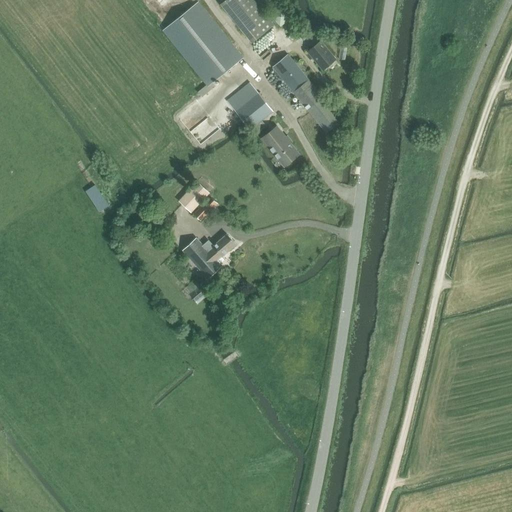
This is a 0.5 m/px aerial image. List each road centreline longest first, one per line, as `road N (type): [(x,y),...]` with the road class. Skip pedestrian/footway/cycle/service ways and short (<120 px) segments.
road 1 (secondary): [(311,511),(390,0)]
road 2 (track): [(511,48),(470,156),(381,511)]
